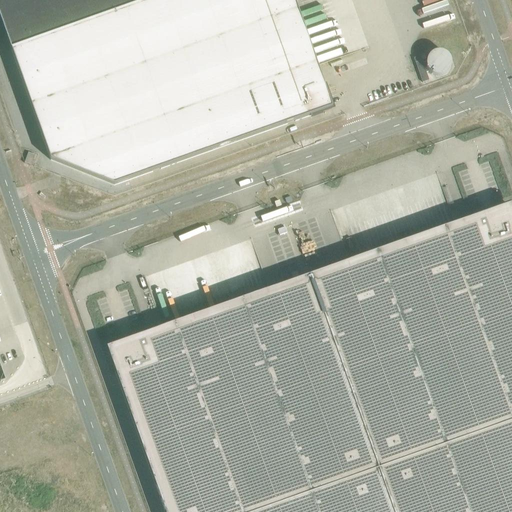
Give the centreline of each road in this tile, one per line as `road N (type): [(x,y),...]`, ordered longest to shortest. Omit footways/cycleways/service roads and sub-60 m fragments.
road 1 (unclassified): [(72,239),(509,84)]
road 2 (unclassified): [(34,266),(121,511)]
